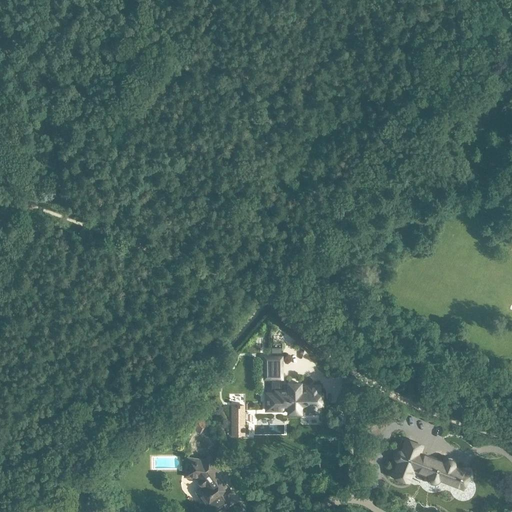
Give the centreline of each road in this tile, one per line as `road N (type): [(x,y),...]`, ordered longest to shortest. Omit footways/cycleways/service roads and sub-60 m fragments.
road 1 (track): [(481,0),(453,79),(267,301),(198,374),(93,424),(35,511)]
road 2 (residential): [(511,439),(459,424),(357,376),(347,498)]
road 3 (track): [(154,0),(86,76),(25,204)]
road 4 (track): [(357,376),(258,293)]
